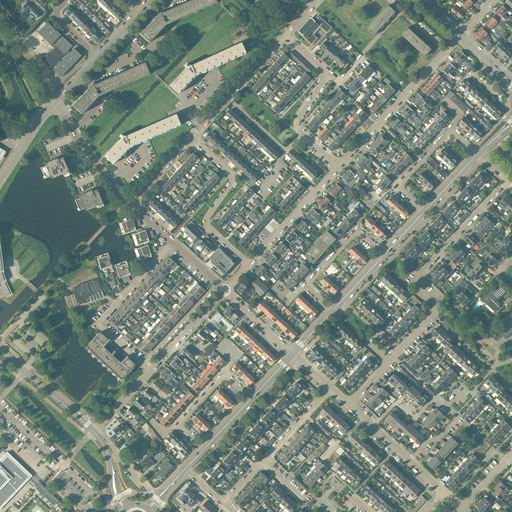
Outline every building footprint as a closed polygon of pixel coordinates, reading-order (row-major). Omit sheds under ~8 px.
[(23,8),(17,14),(19,15),(17,17),(22,22),(30,13),(35,18),(40,14),(28,3),(30,0),(24,0),(20,4),(22,7),(23,7),(23,8)] [(104,6),(108,10),(113,5),(109,0),(104,6)] [(153,20),(139,34),(149,43),(165,25),(216,3),(215,0),(191,0),(160,14),(160,12),(153,19),(153,20)] [(276,0),(270,0),(274,3),(272,6),(279,12),(283,9),(285,11),(286,9),(284,7),(276,0)] [(462,0),(456,0),(460,3),(459,3),(462,5),(461,6),(467,11),(470,7),(462,0)] [(267,2),(264,5),(269,9),(267,11),(274,18),(278,14),(280,16),(281,14),(279,12),(272,6),(267,2)] [(108,10),(112,14),(117,9),(113,5),(108,10)] [(388,6),(367,29),(374,36),(395,12),(388,6)] [(464,14),(456,6),(451,10),(460,18),(464,14)] [(500,9),(499,10),(508,17),(510,20),(511,21),(511,17),(507,13),(509,11),(503,6),(502,6),(499,8),(500,9)] [(69,17),(74,11),(69,7),(64,12),(69,17)] [(262,7),(260,10),(264,14),(262,17),(269,23),(273,19),(275,21),(277,20),(274,18),(267,11),(262,7)] [(117,9),(112,14),(117,18),(119,20),(122,17),(120,15),(122,13),(117,9)] [(498,10),(496,12),(497,13),(496,13),(504,21),(505,21),(506,22),(504,24),(509,28),(511,25),(510,24),(508,22),(510,20),(508,17),(499,10),(498,11),(498,10)] [(69,17),(73,21),(78,15),(74,11),(69,17)] [(82,19),(78,15),(73,21),(77,25),(82,19)] [(312,18),(299,33),(311,45),(317,38),(313,34),(313,35),(311,33),(319,25),(318,25),(320,23),(321,23),(322,22),(323,23),(321,26),(324,28),(327,24),(319,17),(315,21),(312,18)] [(490,20),(489,21),(493,24),(500,31),(502,29),(497,24),(498,23),(492,17),(492,18),(491,17),(489,19),(490,20)] [(77,25),(81,29),(87,24),(82,19),(77,25)] [(487,21),(485,23),(486,24),(486,25),(491,30),(493,29),(496,32),(493,35),(498,39),(503,33),(500,31),(493,24),(489,21),(488,22),(487,21)] [(48,22),(38,32),(38,33),(53,47),(54,48),(49,53),(48,52),(41,59),(50,68),(54,64),(56,66),(53,70),(61,77),(81,55),(73,48),(70,52),(68,50),(72,46),(48,22)] [(81,29),(86,33),(91,28),(87,24),(81,29)] [(86,33),(90,37),(95,32),(91,28),(86,33)] [(331,28),(325,35),(318,44),(320,46),(328,37),(334,30),(331,28)] [(407,28),(401,35),(425,57),(431,50),(407,28)] [(480,31),(479,32),(489,42),(491,40),(489,38),(490,38),(487,35),(488,34),(482,29),(481,29),(480,30),(480,31)] [(95,32),(90,37),(95,42),(95,41),(97,43),(103,37),(97,31),(95,32)] [(476,35),(475,36),(481,42),(483,40),(487,44),(486,45),(489,48),(492,44),(489,42),(479,32),(478,34),(477,33),(476,35)] [(501,56),(509,48),(507,46),(506,47),(500,42),(504,39),(501,36),(496,42),(499,44),(496,47),(498,49),(496,52),(501,56)] [(325,41),(324,42),(320,47),(324,51),(329,46),(330,44),(326,40),(325,42),(325,41)] [(188,67),(170,86),(178,94),(195,76),(245,53),(240,43),(188,67)] [(329,46),(324,51),(329,55),(334,50),(335,49),(330,45),(329,46)] [(511,50),(509,48),(501,56),(506,61),(508,59),(510,61),(511,58),(511,52),(510,51),(511,50)] [(329,55),(333,59),(338,54),(334,50),(329,55)] [(459,54),(458,55),(472,68),(473,66),(470,63),(468,61),(465,59),(467,57),(461,52),(460,51),(458,53),(459,54)] [(338,54),(333,59),(338,63),(345,56),(340,52),(338,54)] [(285,63),(287,61),(288,61),(290,59),(289,58),(290,58),(284,53),(280,58),(285,63)] [(456,56),(454,58),(455,58),(454,59),(460,64),(461,63),(464,65),(466,67),(467,67),(468,68),(465,71),(467,73),(469,70),(472,68),(458,55),(457,57),(456,56)] [(345,56),(338,63),(342,67),(345,65),(347,67),(351,61),(345,56)] [(280,58),(276,62),(281,67),(285,63),(280,58)] [(86,91),(72,105),(81,114),(98,97),(149,74),(144,62),(93,85),(92,84),(86,90),(86,91)] [(276,62),(272,67),(278,72),(277,71),(281,67),(276,62)] [(448,66),(447,68),(455,75),(460,80),(462,78),(457,73),(454,70),(456,69),(450,64),(449,65),(449,64),(448,65),(448,66)] [(368,65),(364,70),(370,76),(375,72),(373,70),(368,65)] [(272,67),(268,71),(273,76),(275,74),(276,74),(278,72),(272,67)] [(444,69),(443,70),(444,70),(443,71),(448,75),(448,76),(448,77),(446,79),(452,85),(455,83),(451,79),(453,77),(455,75),(447,68),(445,69),(444,69)] [(366,81),(370,76),(364,70),(360,74),(364,79),(366,81)] [(268,71),(264,76),(269,80),(273,76),(268,71)] [(301,77),(307,82),(311,78),(306,73),(301,77)] [(360,74),(356,79),(360,83),(364,79),(360,74)] [(436,75),(434,77),(435,77),(435,78),(443,86),(445,84),(446,85),(448,84),(438,74),(437,75),(436,75)] [(264,76),(260,80),(265,85),(269,80),(264,76)] [(301,77),(297,82),(302,87),(307,82),(301,77)] [(433,78),(431,80),(432,80),(431,81),(437,86),(439,85),(443,89),(444,87),(443,86),(435,78),(434,79),(433,78)] [(356,79),(352,83),(359,90),(359,89),(357,87),(360,83),(356,79)] [(461,86),(465,90),(471,84),(466,79),(464,82),(462,80),(457,86),(459,88),(461,86)] [(260,80),(256,84),(261,89),(265,85),(260,80)] [(430,81),(428,83),(429,84),(428,84),(434,90),(436,88),(440,92),(441,90),(437,86),(431,81),(430,82),(430,81)] [(297,82),(293,86),(298,91),(302,87),(297,82)] [(359,90),(352,83),(348,87),(350,89),(348,91),(353,96),(359,90)] [(261,89),(256,84),(252,89),(257,94),(261,89)] [(386,90),(391,95),(395,91),(388,84),(385,87),(388,89),(386,90)] [(427,85),(425,86),(426,87),(425,87),(431,93),(433,91),(437,95),(438,94),(434,90),(428,84),(427,85)] [(465,90),(469,94),(475,88),(471,84),(465,90)] [(293,86),(289,91),(294,96),(298,91),(293,86)] [(424,88),(422,90),(423,90),(422,91),(428,96),(430,94),(434,98),(435,97),(431,93),(425,87),(424,88)] [(469,94),(474,98),(480,92),(475,88),(469,94)] [(336,94),(342,99),(346,95),(340,90),(336,94)] [(386,90),(382,95),(387,100),(391,95),(386,90)] [(289,91),(285,95),(290,100),(294,96),(289,91)] [(364,94),(363,93),(362,92),(360,94),(361,95),(356,100),(359,102),(365,95),(364,94)] [(474,98),(478,102),(484,96),(480,92),(474,98)] [(285,95),(283,94),(279,98),(281,100),(281,99),(286,104),(290,100),(285,95)] [(336,94),(332,99),(337,104),(342,99),(336,94)] [(382,95),(378,99),(383,104),(387,100),(382,95)] [(417,97),(415,99),(423,107),(428,111),(428,110),(424,106),(427,103),(424,100),(419,95),(418,96),(417,95),(416,96),(417,97)] [(478,102),(483,106),(489,100),(484,96),(478,102)] [(281,100),(277,104),(282,109),(286,104),(281,99),(281,100)] [(332,99),(328,103),(333,108),(337,104),(332,99)] [(378,99),(374,104),(379,109),(383,104),(378,99)] [(413,101),(412,102),(417,108),(419,106),(421,108),(426,113),(428,111),(423,107),(415,99),(414,100),(413,99),(412,101),(413,101)] [(483,106),(487,111),(493,104),(489,100),(483,106)] [(328,103),(324,108),(329,113),(333,108),(328,103)] [(282,109),(277,104),(273,108),(278,113),(282,109)] [(379,109),(374,104),(370,108),(375,113),(379,109)] [(487,111),(492,115),(498,108),(493,104),(487,111)] [(406,109),(404,110),(414,120),(415,119),(420,124),(421,122),(416,117),(417,117),(415,116),(415,115),(415,113),(413,111),(413,112),(408,107),(407,108),(406,107),(405,108),(406,109)] [(324,108),(320,112),(325,117),(329,113),(324,108)] [(498,108),(492,115),(496,119),(498,118),(500,115),(502,113),(498,108)] [(230,119),(235,114),(231,109),(226,115),(230,119)] [(362,110),(358,114),(363,120),(368,115),(362,110)] [(402,113),(401,114),(407,119),(408,118),(410,120),(412,122),(414,120),(404,110),(403,111),(402,112),(402,113)] [(320,112),(316,116),(321,121),(323,122),(326,118),(325,117),(320,112)] [(443,112),(439,116),(446,122),(450,118),(443,112)] [(120,139),(104,156),(112,164),(129,146),(179,125),(175,114),(125,136),(124,135),(123,136),(121,134),(119,136),(121,138),(120,139)] [(240,118),(235,114),(230,119),(235,123),(240,118)] [(358,114),(354,119),(359,124),(363,120),(358,114)] [(316,116),(312,121),(317,126),(318,125),(321,121),(316,116)] [(439,116),(435,121),(441,127),(446,122),(439,116)] [(459,123),(463,128),(469,121),(465,117),(459,123)] [(235,123),(239,127),(244,122),(240,118),(235,123)] [(395,120),(394,122),(405,133),(407,131),(401,125),(403,123),(397,118),(396,119),(395,119),(394,120),(395,120)] [(354,119),(350,123),(355,128),(359,124),(354,119)] [(317,126),(312,121),(308,125),(310,127),(308,129),(313,134),(316,132),(315,131),(319,126),(318,125),(317,126)] [(435,121),(431,125),(437,131),(441,127),(435,121)] [(463,128),(468,132),(474,125),(469,121),(463,128)] [(249,126),(244,122),(239,127),(244,131),(249,126)] [(391,125),(390,126),(396,131),(397,129),(403,135),(405,133),(394,122),(392,124),(392,123),(390,124),(391,125)] [(350,123),(346,128),(351,133),(355,128),(350,123)] [(431,125),(427,130),(433,136),(437,131),(431,125)] [(468,132),(472,136),(478,129),(474,125),(468,132)] [(244,131),(248,135),(253,130),(249,126),(244,131)] [(346,128),(341,132),(347,137),(351,133),(346,128)] [(390,128),(387,132),(394,138),(397,135),(390,128)] [(478,129),(472,136),(477,140),(483,134),(478,129)] [(258,134),(253,130),(248,135),(252,139),(258,134)] [(319,139),(325,133),(323,130),(317,137),(319,139)] [(427,130),(423,134),(429,140),(433,136),(427,130)] [(210,141),(215,136),(210,132),(205,137),(210,141)] [(341,132),(337,136),(343,142),(347,137),(341,132)] [(378,139),(385,145),(389,141),(391,138),(385,133),(383,135),(382,134),(381,135),(380,135),(377,138),(378,139)] [(252,139),(257,143),(262,138),(258,134),(252,139)] [(323,142),(329,136),(326,134),(321,140),(323,142)] [(423,134),(419,139),(425,145),(429,140),(423,134)] [(336,135),(332,139),(334,141),(339,146),(343,142),(337,136),(336,135)] [(210,141),(214,145),(219,140),(215,136),(210,141)] [(257,143),(261,147),(266,142),(262,138),(257,143)] [(378,139),(374,143),(382,150),(385,145),(378,139)] [(419,139),(414,143),(421,149),(425,145),(419,139)] [(214,145),(219,149),(224,144),(219,140),(214,145)] [(339,146),(334,141),(329,145),(335,150),(339,146)] [(261,147),(266,152),(271,146),(266,142),(261,147)] [(374,143),(373,142),(370,145),(371,146),(370,147),(372,148),(369,151),(373,154),(372,154),(375,157),(378,154),(382,150),(374,143)] [(421,149),(414,143),(410,148),(417,153),(421,149)] [(219,149),(223,153),(228,148),(224,144),(219,149)] [(266,152),(270,156),(275,150),(271,146),(266,152)] [(223,153),(228,158),(232,152),(228,148),(223,153)] [(291,159),(296,153),(292,149),(287,154),(291,159)] [(438,155),(442,159),(448,153),(444,149),(438,155)] [(275,150),(270,156),(275,160),(280,154),(275,150)] [(228,158),(232,162),(237,156),(232,152),(228,158)] [(193,153),(189,158),(194,163),(198,158),(193,153)] [(291,159),(296,163),(301,157),(296,153),(291,159)] [(406,153),(402,157),(408,163),(412,159),(406,153)] [(442,159),(447,164),(453,157),(448,153),(442,159)] [(368,167),(371,169),(373,171),(375,170),(369,165),(371,163),(371,162),(374,159),(369,155),(366,158),(363,155),(362,156),(362,155),(359,158),(360,158),(359,159),(368,167)] [(232,162),(236,166),(241,160),(237,156),(232,162)] [(57,158),(46,163),(44,164),(45,164),(46,165),(40,168),(40,167),(40,168),(45,178),(51,176),(68,173),(69,174),(62,157),(57,160),(57,159),(57,158)] [(296,163),(300,167),(305,161),(301,157),(296,163)] [(398,159),(396,160),(398,162),(404,167),(408,163),(402,157),(399,160),(398,159)] [(453,157),(447,164),(452,168),(457,161),(453,157)] [(189,158),(185,162),(190,167),(194,163),(189,158)] [(368,167),(359,159),(356,163),(361,168),(358,171),(362,175),(364,172),(363,171),(365,168),(369,172),(371,169),(368,167)] [(236,166),(241,170),(246,164),(241,160),(236,166)] [(374,160),(373,161),(380,168),(382,167),(374,160)] [(300,167),(305,171),(310,165),(305,161),(300,167)] [(185,162),(181,167),(186,172),(190,167),(185,162)] [(398,162),(394,166),(400,172),(404,167),(398,162)] [(241,170),(245,174),(250,168),(246,164),(241,170)] [(400,172),(394,166),(391,164),(388,168),(386,171),(390,175),(391,176),(393,173),(396,176),(400,172)] [(305,171),(309,175),(314,169),(310,165),(305,171)] [(181,167),(177,171),(182,176),(186,172),(181,167)] [(381,181),(387,186),(391,181),(387,178),(390,175),(386,171),(382,167),(380,170),(384,174),(379,179),(381,181)] [(245,174),(250,178),(255,173),(250,168),(245,174)] [(349,170),(345,174),(354,182),(356,180),(355,179),(358,175),(356,174),(358,171),(354,168),(351,172),(349,170)] [(319,173),(314,169),(309,175),(314,179),(319,173)] [(177,171),(173,175),(178,181),(182,176),(177,171)] [(363,180),(365,178),(358,171),(356,174),(358,175),(363,180)] [(480,175),(475,179),(482,185),(486,181),(488,183),(490,180),(487,177),(489,175),(485,171),(483,173),(483,174),(481,176),(480,175)] [(210,178),(216,182),(220,178),(214,173),(210,178)] [(259,177),(255,173),(250,178),(254,182),(259,177)] [(416,179),(421,183),(427,177),(422,173),(416,179)] [(351,188),(352,186),(355,183),(354,182),(345,174),(342,177),(344,179),(342,181),(346,184),(351,188)] [(173,175),(168,180),(174,185),(178,181),(173,175)] [(421,183),(425,187),(431,181),(427,177),(421,183)] [(210,178),(206,182),(212,187),(216,182),(210,178)] [(472,186),(470,188),(477,195),(480,192),(477,190),(482,185),(475,179),(471,184),(472,186)] [(168,180),(164,184),(170,189),(174,185),(168,180)] [(383,190),(387,186),(381,181),(377,185),(380,187),(382,190),(383,190)] [(431,181),(425,187),(430,191),(436,185),(431,181)] [(206,182),(202,186),(207,191),(212,187),(206,182)] [(300,183),(296,188),(301,193),(305,188),(300,183)] [(170,189),(164,184),(160,189),(166,194),(170,189)] [(340,196),(340,195),(345,191),(342,188),(341,189),(336,184),(332,188),(340,196)] [(344,186),(348,190),(351,193),(353,190),(351,188),(346,184),(344,186)] [(202,186),(198,191),(203,196),(207,191),(202,186)] [(249,188),(245,192),(251,197),(255,193),(249,188)] [(296,188),(292,192),(297,197),(301,193),(296,188)] [(340,196),(332,188),(329,192),(334,197),(336,195),(340,199),(342,197),(340,195),(340,196)] [(466,189),(462,193),(468,199),(473,195),(475,197),(477,195),(470,188),(468,190),(466,189)] [(75,200),(75,199),(74,200),(79,210),(85,208),(103,205),(103,206),(104,206),(97,189),(91,192),(91,191),(91,190),(78,196),(79,196),(80,198),(75,200)] [(198,191),(194,195),(199,200),(203,196),(198,191)] [(245,192),(241,196),(247,202),(251,197),(245,192)] [(292,192),(288,197),(293,202),(297,197),(292,192)] [(350,196),(346,200),(348,201),(352,198),(355,196),(351,192),(348,194),(350,196)] [(459,200),(457,202),(464,209),(466,206),(464,204),(468,199),(462,193),(457,198),(459,200)] [(194,195),(190,200),(195,204),(199,200),(194,195)] [(241,196),(237,201),(242,206),(247,202),(241,196)] [(325,196),(321,200),(330,208),(333,204),(330,201),(325,196)] [(392,206),(397,200),(392,196),(387,201),(392,206)] [(505,208),(511,200),(511,199),(507,196),(500,203),(505,208)] [(288,197),(284,201),(289,206),(293,202),(288,197)] [(151,207),(156,202),(152,198),(147,203),(151,207)] [(190,200),(186,204),(191,209),(195,204),(190,200)] [(332,210),(330,208),(321,200),(317,204),(320,206),(318,208),(323,213),(326,209),(330,212),(332,210)] [(397,200),(392,206),(390,208),(394,212),(401,204),(397,200)] [(237,201),(233,205),(238,210),(242,206),(237,201)] [(289,206),(284,201),(279,206),(285,211),(289,206)] [(151,207),(156,212),(161,206),(156,202),(151,207)] [(454,203),(449,208),(455,214),(460,209),(462,211),(464,209),(457,202),(455,204),(454,203)] [(191,209),(186,204),(182,208),(187,213),(191,209)] [(406,208),(401,204),(394,212),(398,216),(401,214),(406,208)] [(233,205),(229,210),(234,215),(238,210),(233,205)] [(350,214),(356,219),(360,215),(358,213),(362,209),(358,205),(350,214)] [(156,212),(160,216),(165,210),(161,206),(156,212)] [(271,207),(266,212),(272,217),(276,212),(271,207)] [(406,208),(401,214),(405,218),(410,212),(406,208)] [(446,214),(444,216),(451,223),(453,220),(451,218),(455,214),(449,208),(445,212),(446,214)] [(309,212),(318,221),(322,217),(319,213),(318,214),(313,209),(309,212)] [(160,216),(165,220),(170,214),(165,210),(160,216)] [(229,210),(225,214),(230,219),(234,215),(229,210)] [(266,212),(262,216),(268,221),(272,217),(266,212)] [(309,212),(306,216),(311,221),(311,222),(314,225),(318,221),(309,212)] [(165,220),(169,224),(174,218),(170,214),(165,220)] [(225,214),(221,218),(226,223),(230,219),(225,214)] [(350,214),(346,218),(352,224),(356,219),(350,214)] [(486,217),(481,223),(489,230),(493,225),(496,225),(499,221),(496,218),(494,215),(489,220),(486,217)] [(262,216),(258,221),(263,225),(268,221),(262,216)] [(440,217),(436,222),(442,228),(446,223),(449,225),(451,223),(444,216),(442,218),(440,217)] [(366,225),(370,229),(375,223),(369,217),(364,222),(367,224),(366,225)] [(174,218),(169,224),(174,228),(179,222),(174,218)] [(226,223),(221,218),(217,223),(222,228),(226,223)] [(346,218),(342,222),(348,228),(352,224),(346,218)] [(123,228),(135,224),(134,222),(133,223),(132,219),(121,223),(123,228)] [(302,220),(299,224),(307,231),(308,232),(311,230),(307,227),(308,225),(302,220)] [(188,236),(195,229),(191,226),(194,223),(191,221),(186,228),(183,226),(178,231),(181,233),(182,231),(188,236)] [(258,221),(254,225),(259,230),(263,225),(258,221)] [(342,222),(338,227),(344,232),(348,228),(342,222)] [(433,228),(431,230),(438,237),(440,234),(441,233),(441,231),(440,230),(442,228),(436,222),(431,227),(433,228)] [(370,229),(375,233),(380,227),(375,223),(370,229)] [(475,236),(480,240),(480,241),(484,238),(484,235),(489,230),(481,223),(476,228),(480,231),(475,236)] [(135,224),(123,228),(125,234),(136,230),(134,226),(136,226),(135,224)] [(307,231),(299,224),(296,227),(301,232),(303,231),(305,233),(307,231)] [(254,225),(250,229),(255,234),(259,230),(254,225)] [(375,233),(379,237),(386,229),(382,225),(380,227),(375,233)] [(344,232),(338,227),(336,229),(333,227),(329,231),(335,237),(337,235),(340,237),(344,232)] [(136,240),(148,235),(147,234),(146,234),(145,230),(142,231),(141,229),(136,231),(136,233),(134,234),(136,240)] [(188,236),(193,241),(193,245),(198,239),(198,235),(202,231),(200,229),(197,231),(195,229),(188,236)] [(250,229),(246,234),(251,238),(255,234),(250,229)] [(390,233),(386,229),(379,237),(383,241),(390,233)] [(427,231),(423,236),(429,242),(433,237),(436,239),(438,237),(431,230),(429,232),(427,231)] [(506,237),(502,242),(508,248),(511,243),(511,241),(511,240),(511,232),(510,230),(505,236),(506,237)] [(292,231),(289,234),(297,242),(303,247),(304,245),(299,240),(301,238),(298,235),(298,236),(292,231)] [(246,234),(242,238),(247,243),(251,238),(246,234)] [(293,242),(295,244),(298,247),(300,245),(297,242),(289,234),(286,238),(291,243),(293,242)] [(331,245),(335,241),(334,241),(332,239),(331,237),(329,235),(328,234),(324,238),(331,245)] [(148,235),(136,240),(138,245),(149,241),(148,238),(149,237),(148,235)] [(197,245),(203,250),(209,242),(206,240),(209,237),(207,235),(201,242),(198,239),(193,245),(196,247),(197,245)] [(469,235),(464,240),(473,249),(478,244),(478,243),(477,243),(469,235)] [(420,242),(418,244),(425,251),(427,249),(425,246),(429,242),(423,236),(418,240),(420,242)] [(247,243),(242,238),(238,242),(243,247),(247,243)] [(328,249),(331,245),(324,238),(321,242),(328,249)] [(485,246),(480,241),(480,240),(477,243),(478,243),(478,244),(483,248),(486,246),(485,246)] [(0,298),(10,294),(6,284),(0,268),(0,266),(1,266),(0,256),(0,244),(0,245),(0,241),(0,298)] [(209,242),(203,250),(202,252),(202,253),(204,254),(205,254),(206,253),(207,254),(217,244),(214,242),(212,245),(209,242)] [(282,242),(278,246),(286,254),(290,250),(282,242)] [(328,249),(321,242),(317,246),(324,252),(328,249)] [(493,247),(489,244),(488,243),(485,246),(486,246),(497,256),(502,251),(504,253),(508,248),(502,242),(497,247),(495,245),(493,247)] [(147,245),(142,247),(141,244),(138,246),(139,248),(136,249),(138,254),(150,250),(150,248),(149,249),(147,245)] [(414,245),(410,250),(416,256),(420,251),(423,253),(425,251),(418,244),(415,246),(414,245)] [(286,254),(278,246),(275,250),(283,257),(286,254)] [(321,256),(324,252),(317,246),(314,250),(321,256)] [(349,252),(353,256),(358,250),(354,246),(349,252)] [(458,247),(453,253),(461,260),(466,255),(468,255),(471,252),(465,246),(461,250),(458,247)] [(486,246),(483,248),(483,249),(490,255),(485,260),(487,262),(489,263),(491,266),(492,266),(494,264),(494,263),(497,260),(495,259),(497,256),(486,246)] [(218,247),(208,258),(211,261),(210,262),(213,265),(214,264),(226,274),(228,272),(229,272),(230,271),(230,270),(236,263),(218,247)] [(150,250),(138,254),(140,260),(151,256),(150,252),(151,252),(150,250)] [(314,250),(310,253),(317,260),(321,256),(314,250)] [(353,256),(358,260),(363,254),(358,250),(353,256)] [(416,256),(410,250),(405,254),(407,256),(404,258),(412,265),(414,263),(412,261),(416,256)] [(295,252),(290,257),(294,261),(299,256),(295,252)] [(272,253),(268,257),(277,266),(281,262),(272,253)] [(314,264),(317,260),(310,253),(307,257),(314,264)] [(452,261),(448,265),(453,270),(454,270),(456,267),(456,265),(461,260),(453,253),(449,258),(452,261)] [(363,254),(358,260),(362,264),(367,258),(363,254)] [(108,255),(103,257),(107,269),(109,268),(108,267),(112,266),(108,255)] [(479,264),(473,271),(477,274),(478,276),(480,274),(483,270),(482,268),(483,267),(485,264),(481,260),(476,256),(474,259),(478,263),(479,264)] [(107,269),(103,257),(97,259),(101,270),(105,269),(105,270),(107,269)] [(279,267),(277,266),(268,257),(265,260),(270,266),(272,264),(277,269),(279,267)] [(290,257),(285,263),(289,266),(294,261),(290,257)] [(169,258),(165,262),(172,268),(177,263),(173,260),(173,261),(169,258)] [(165,262),(161,266),(168,273),(172,268),(165,262)] [(127,263),(121,265),(125,277),(127,276),(127,275),(131,274),(127,263)] [(258,268),(271,280),(273,277),(266,271),(267,269),(261,264),(258,268)] [(303,264),(299,268),(305,274),(309,270),(303,264)] [(125,277),(121,265),(116,267),(119,278),(123,277),(123,278),(125,277)] [(441,266),(436,271),(444,278),(448,273),(450,274),(453,270),(448,265),(444,269),(441,266)] [(161,266),(157,270),(164,277),(168,273),(161,266)] [(270,280),(271,280),(258,268),(255,271),(260,277),(261,275),(267,281),(269,279),(270,280)] [(279,278),(284,272),(282,270),(281,268),(277,272),(277,271),(275,274),(279,278)] [(299,268),(295,273),(296,274),(301,279),(305,274),(299,268)] [(157,270),(153,274),(163,283),(166,279),(164,277),(157,270)] [(441,280),(444,278),(436,271),(431,276),(433,278),(431,280),(433,282),(439,288),(444,283),(441,280)] [(473,281),(478,276),(473,271),(466,278),(470,281),(471,279),(473,281)] [(296,274),(295,273),(294,274),(291,277),(297,283),(301,279),(296,274)] [(153,274),(150,279),(157,285),(159,287),(163,283),(153,274)] [(385,285),(392,278),(387,274),(381,281),(385,285)] [(321,281),(326,286),(331,280),(326,276),(321,281)] [(286,281),(284,283),(289,289),(292,286),(293,287),(297,283),(291,277),(287,281),(286,281)] [(77,287),(72,288),(78,305),(88,302),(86,296),(96,293),(96,294),(102,292),(101,289),(102,289),(98,278),(76,285),(77,287)] [(249,284),(257,291),(261,295),(268,288),(258,278),(256,280),(254,279),(249,284)] [(385,285),(390,289),(396,282),(392,278),(385,285)] [(150,279),(146,283),(153,289),(157,285),(150,279)] [(326,286),(330,290),(335,284),(331,280),(326,286)] [(193,288),(200,294),(204,290),(200,286),(201,286),(198,282),(193,288)] [(390,289),(394,293),(401,286),(396,282),(390,289)] [(146,283),(142,287),(149,294),(153,289),(146,283)] [(253,295),(257,291),(249,284),(247,287),(243,284),(238,290),(241,293),(246,298),(251,293),(253,295)] [(335,284),(330,290),(335,294),(340,289),(335,284)] [(492,288),(481,300),(494,312),(501,304),(497,301),(506,292),(499,285),(494,290),(492,288)] [(394,293),(399,297),(405,291),(401,286),(394,293)] [(142,287),(138,291),(145,298),(149,294),(142,287)] [(193,288),(189,292),(196,298),(200,294),(193,288)] [(138,291),(134,295),(143,304),(147,300),(145,298),(138,291)] [(405,291),(399,297),(403,302),(410,295),(405,291)] [(461,291),(455,298),(466,309),(473,302),(461,291)] [(189,292),(185,296),(192,302),(196,298),(189,292)] [(296,300),(300,304),(305,299),(301,294),(296,300)] [(134,295),(130,300),(137,306),(139,308),(142,304),(143,304),(134,295)] [(185,296),(181,300),(188,307),(192,302),(185,296)] [(300,304),(305,308),(310,303),(305,299),(300,304)] [(357,306),(362,310),(368,303),(364,299),(357,306)] [(411,309),(417,316),(422,312),(421,311),(422,311),(421,309),(420,310),(418,308),(415,306),(420,301),(417,299),(413,303),(415,305),(413,307),(406,301),(404,304),(407,306),(411,309)] [(130,300),(126,304),(133,310),(137,306),(130,300)] [(181,300),(177,304),(184,311),(188,307),(181,300)] [(258,306),(262,310),(267,305),(262,300),(258,306)] [(305,308),(309,312),(314,307),(310,303),(305,308)] [(362,310),(366,315),(373,308),(368,303),(362,310)] [(126,304),(122,308),(130,315),(133,310),(126,304)] [(177,304),(173,308),(181,315),(184,311),(177,304)] [(224,314),(227,317),(231,313),(230,312),(233,309),(228,304),(223,310),(225,313),(224,314)] [(262,310),(266,314),(271,309),(267,305),(262,310)] [(314,307),(309,312),(313,317),(318,311),(314,307)] [(122,308),(119,312),(126,319),(130,315),(122,308)] [(173,308),(170,313),(177,319),(181,315),(173,308)] [(366,315),(371,319),(377,312),(373,308),(366,315)] [(266,314),(271,318),(276,313),(271,309),(266,314)] [(411,309),(406,314),(413,320),(417,316),(411,309)] [(234,310),(231,313),(227,317),(234,323),(240,316),(234,310)] [(119,312),(115,316),(122,323),(126,319),(119,312)] [(218,312),(212,318),(218,324),(221,320),(224,317),(218,312)] [(371,319),(375,323),(382,316),(377,312),(371,319)] [(170,313),(166,317),(173,323),(177,319),(170,313)] [(271,318),(275,322),(280,317),(276,313),(271,318)] [(499,339),(502,336),(506,339),(511,332),(511,328),(511,326),(511,313),(507,319),(508,320),(506,323),(505,322),(502,325),(505,328),(499,334),(500,334),(498,336),(493,332),(490,336),(494,340),(496,342),(499,339)] [(406,314),(402,318),(409,325),(413,320),(406,314)] [(169,328),(173,323),(166,317),(163,315),(160,319),(160,320),(169,328)] [(122,323),(115,316),(111,321),(115,324),(114,325),(117,328),(122,323)] [(382,316),(375,323),(380,327),(386,320),(382,316)] [(224,317),(221,320),(228,327),(231,329),(233,326),(231,324),(225,318),(225,319),(224,317)] [(275,322),(280,326),(284,321),(280,317),(275,322)] [(402,318),(398,323),(405,329),(409,325),(402,318)] [(165,332),(169,328),(160,320),(156,324),(165,332)] [(280,326),(284,330),(289,325),(284,321),(280,326)] [(335,330),(336,330),(340,334),(346,328),(342,324),(341,324),(338,321),(332,327),(335,330)] [(395,324),(393,326),(394,327),(401,334),(405,329),(398,323),(397,322),(395,324)] [(161,336),(165,332),(156,324),(152,328),(161,336)] [(204,327),(203,328),(209,333),(211,331),(216,336),(218,333),(207,324),(205,325),(204,326),(204,327)] [(235,330),(239,335),(244,329),(240,325),(235,330)] [(284,330),(288,334),(293,329),(289,325),(284,330)] [(437,338),(443,331),(438,326),(432,333),(437,338)] [(293,329),(288,334),(293,338),(298,333),(296,332),(298,330),(296,327),(294,329),(293,329)] [(397,338),(401,334),(394,327),(390,332),(397,338)] [(157,340),(161,336),(152,328),(149,332),(157,340)] [(340,334),(345,338),(351,332),(346,328),(340,334)] [(239,335),(244,339),(249,333),(244,329),(239,335)] [(214,341),(209,337),(207,335),(206,336),(200,331),(196,335),(198,337),(195,340),(199,343),(201,340),(202,341),(205,338),(209,342),(209,341),(215,346),(217,344),(214,342),(214,341)] [(437,338),(442,342),(448,335),(443,331),(437,338)] [(153,344),(157,340),(149,332),(148,332),(150,334),(146,338),(153,344)] [(345,338),(349,342),(355,336),(351,332),(345,338)] [(100,333),(86,348),(121,380),(135,365),(127,357),(120,365),(112,357),(114,355),(114,354),(116,352),(114,351),(112,353),(111,352),(109,355),(101,347),(108,340),(100,333)] [(244,339),(248,343),(253,337),(249,333),(244,339)] [(442,342),(446,346),(446,347),(451,342),(453,340),(448,335),(442,342)] [(349,342),(354,346),(359,340),(355,336),(349,342)] [(248,343),(252,347),(257,341),(253,337),(248,343)] [(146,338),(142,342),(149,348),(153,344),(146,338)] [(330,345),(323,339),(321,342),(328,348),(330,345)] [(140,340),(135,345),(138,347),(141,350),(142,349),(144,351),(143,352),(145,354),(146,353),(145,353),(149,348),(142,342),(140,340)] [(359,340),(354,346),(358,351),(364,345),(359,340)] [(252,347),(257,351),(262,345),(257,341),(252,347)] [(455,346),(451,342),(446,347),(446,346),(444,349),(448,353),(455,346)] [(425,344),(421,349),(428,356),(432,351),(425,344)] [(195,353),(187,345),(183,350),(187,355),(183,360),(193,370),(198,365),(195,363),(196,362),(191,358),(195,353)] [(257,351),(261,355),(266,349),(262,345),(257,351)] [(448,353),(453,357),(460,350),(455,346),(448,353)] [(261,355),(266,359),(271,354),(266,349),(261,355)] [(421,349),(416,354),(424,361),(428,356),(421,349)] [(311,356),(316,360),(322,354),(317,350),(311,356)] [(453,357),(458,361),(464,354),(460,350),(453,357)] [(271,354),(266,359),(270,363),(275,358),(271,354)] [(316,360),(321,364),(326,358),(322,354),(316,360)] [(416,354),(412,359),(419,365),(424,361),(416,354)] [(458,361),(462,366),(469,359),(464,354),(458,361)] [(219,356),(215,361),(220,366),(225,361),(219,356)] [(177,357),(173,361),(181,368),(185,372),(187,370),(183,366),(184,364),(182,362),(177,357)] [(321,364),(325,368),(331,362),(326,358),(321,364)] [(368,358),(363,362),(369,368),(374,363),(372,362),(370,360),(368,358)] [(419,365),(412,359),(408,364),(415,370),(419,365)] [(462,366),(467,370),(474,363),(469,359),(462,366)] [(181,368),(173,361),(170,365),(175,370),(177,368),(179,370),(181,368)] [(215,361),(211,366),(216,370),(220,366),(215,361)] [(325,368),(329,372),(335,366),(331,362),(325,368)] [(363,362),(359,367),(365,372),(369,368),(363,362)] [(232,368),(236,373),(241,367),(237,363),(232,368)] [(467,370),(463,375),(463,374),(462,376),(463,377),(465,375),(466,375),(469,372),(472,374),(473,376),(475,375),(477,373),(477,371),(476,370),(478,367),(474,363),(467,370)] [(211,366),(207,370),(213,375),(216,370),(211,366)] [(335,366),(329,372),(334,377),(340,371),(335,366)] [(167,368),(163,371),(177,384),(179,386),(184,381),(181,379),(178,382),(173,377),(175,375),(167,367),(167,368)] [(236,373),(241,377),(246,371),(241,367),(236,373)] [(359,367),(355,371),(361,377),(365,372),(359,367)] [(450,367),(445,372),(452,379),(457,374),(450,367)] [(207,370),(203,374),(209,379),(213,375),(207,370)] [(163,371),(160,375),(165,380),(163,382),(166,385),(169,382),(175,387),(177,384),(163,371)] [(241,377),(245,381),(250,376),(246,371),(241,377)] [(355,371),(351,376),(357,381),(361,377),(355,371)] [(427,373),(425,371),(419,377),(422,379),(427,373)] [(445,372),(441,377),(448,383),(452,379),(445,372)] [(203,374),(199,379),(205,384),(209,379),(203,374)] [(388,388),(399,378),(395,374),(389,381),(391,382),(387,387),(388,388)] [(432,377),(429,374),(423,381),(426,383),(432,377)] [(485,382),(490,387),(496,380),(491,375),(485,382)] [(250,376),(245,381),(250,385),(255,380),(250,376)] [(351,376),(347,380),(353,386),(357,381),(351,376)] [(441,377),(437,381),(444,388),(448,383),(441,377)] [(394,386),(396,388),(402,381),(399,378),(388,388),(390,390),(394,386)] [(199,379),(195,383),(201,388),(205,384),(199,379)] [(353,386),(347,380),(342,385),(349,390),(353,386)] [(490,387),(494,391),(501,384),(496,380),(490,387)] [(151,386),(157,391),(158,392),(160,389),(167,395),(171,391),(163,383),(161,386),(155,381),(151,386)] [(292,387),(299,393),(303,388),(305,390),(307,388),(300,381),(298,384),(296,382),(292,387)] [(394,394),(396,396),(406,385),(402,381),(396,388),(398,390),(394,394)] [(444,388),(437,381),(432,386),(439,393),(444,388)] [(201,388),(195,383),(191,388),(197,393),(201,388)] [(187,393),(184,396),(190,401),(194,396),(188,391),(189,390),(183,384),(180,387),(187,393)] [(494,391),(499,395),(503,391),(506,388),(501,384),(494,391)] [(404,395),(406,392),(410,388),(406,385),(396,396),(398,397),(402,393),(404,395)] [(412,397),(414,399),(420,393),(412,385),(410,388),(406,392),(408,394),(404,398),(408,402),(412,397)] [(376,386),(374,387),(385,397),(389,394),(382,387),(380,389),(376,386)] [(289,393),(287,395),(294,402),(296,400),(294,398),(299,393),(292,387),(288,392),(289,393)] [(374,387),(373,389),(377,393),(375,395),(382,401),(383,403),(387,399),(385,397),(374,387)] [(144,393),(143,394),(149,400),(151,398),(155,403),(158,400),(154,395),(155,394),(151,390),(149,392),(147,390),(145,392),(144,392),(144,393)] [(215,395),(219,399),(224,394),(220,390),(215,395)] [(508,395),(503,391),(499,395),(497,397),(502,402),(508,395)] [(369,393),(368,395),(378,405),(382,401),(375,395),(373,397),(369,393)] [(424,396),(420,393),(414,399),(416,401),(412,405),(414,407),(424,396)] [(219,399),(224,403),(229,398),(224,394),(219,399)] [(284,396),(279,401),(286,407),(290,402),(292,404),(294,402),(287,395),(285,397),(284,396)] [(378,405),(368,395),(366,397),(370,401),(368,403),(375,409),(378,405)] [(502,402),(506,406),(511,399),(511,398),(508,395),(502,402)] [(184,396),(180,400),(186,405),(190,401),(184,396)] [(427,400),(424,396),(414,407),(415,409),(419,404),(421,406),(427,400)] [(475,402),(482,409),(486,404),(489,406),(490,404),(483,397),(481,399),(480,397),(475,402)] [(229,398),(224,403),(228,408),(229,407),(232,404),(233,402),(229,398)] [(135,402),(135,403),(141,408),(141,407),(145,411),(145,412),(150,417),(153,413),(138,399),(137,401),(136,401),(135,401),(135,402)] [(180,400),(176,405),(182,409),(186,405),(180,400)] [(276,407),(274,409),(282,416),(284,414),(281,412),(286,407),(279,401),(275,406),(276,407)] [(475,402),(471,407),(478,413),(482,409),(475,402)] [(176,405),(172,409),(178,414),(182,409),(176,405)] [(320,412),(325,417),(332,410),(327,405),(320,412)] [(430,406),(429,408),(439,418),(443,414),(436,408),(435,410),(430,406)] [(132,429),(134,427),(138,422),(136,420),(139,416),(130,407),(127,411),(133,417),(134,416),(135,417),(128,425),(132,429)] [(471,407),(467,411),(474,418),(478,413),(471,407)] [(431,413),(429,415),(436,422),(439,418),(429,408),(427,409),(431,413)] [(172,409),(168,414),(174,418),(178,414),(172,409)] [(271,410),(266,415),(273,421),(277,416),(279,418),(282,416),(274,409),(272,411),(271,410)] [(325,417),(330,421),(336,414),(332,410),(325,417)] [(390,423),(400,412),(398,410),(394,414),(392,412),(386,419),(390,423)] [(462,416),(466,420),(469,423),(474,418),(467,411),(462,416)] [(390,423),(394,426),(400,419),(398,418),(402,413),(400,412),(390,423)] [(168,414),(164,418),(170,423),(174,418),(168,414)] [(192,419),(196,423),(202,418),(197,414),(192,419)] [(330,421),(334,425),(341,418),(336,414),(330,421)] [(423,414),(422,415),(432,425),(436,422),(429,415),(427,417),(423,414)] [(263,421),(261,423),(269,430),(271,428),(269,426),(273,421),(266,415),(262,420),(263,421)] [(432,425),(422,415),(420,417),(424,421),(422,423),(429,429),(432,425)] [(394,426),(397,430),(407,419),(406,417),(402,421),(400,419),(394,426)] [(170,423),(164,418),(160,423),(166,428),(170,423)] [(196,423),(201,428),(206,422),(202,418),(196,423)] [(334,425),(339,430),(345,423),(341,418),(334,425)] [(401,433),(404,431),(403,431),(407,427),(407,426),(405,425),(409,420),(407,419),(397,430),(401,433)] [(503,419),(499,424),(506,431),(510,426),(503,419)] [(121,424),(113,430),(117,435),(120,433),(122,435),(130,429),(125,422),(122,424),(121,424)] [(206,422),(201,428),(205,432),(211,426),(206,422)] [(403,431),(404,431),(407,434),(417,423),(416,422),(412,426),(410,424),(407,426),(407,427),(403,431)] [(258,424),(254,429),(260,435),(264,430),(267,432),(269,430),(261,423),(259,425),(258,424)] [(345,433),(347,435),(351,430),(349,428),(350,427),(345,423),(339,430),(343,434),(345,433)] [(407,434),(411,437),(417,431),(415,429),(419,425),(417,423),(407,434)] [(499,424),(495,429),(502,435),(506,431),(499,424)] [(309,425),(304,430),(311,436),(316,431),(309,425)] [(251,435),(249,437),(256,444),(258,441),(259,440),(261,439),(261,438),(262,437),(260,435),(254,429),(249,433),(251,435)] [(411,437),(415,441),(425,430),(423,429),(419,433),(417,431),(411,437)] [(495,429),(490,433),(498,440),(502,435),(495,429)] [(304,430),(300,434),(307,441),(311,436),(304,430)] [(347,439),(352,443),(358,436),(354,432),(353,432),(351,430),(347,435),(349,437),(347,439)] [(427,432),(425,430),(415,441),(418,444),(425,438),(423,436),(427,432)] [(165,438),(170,443),(176,436),(172,432),(165,438)] [(450,439),(448,441),(455,447),(458,443),(447,433),(446,435),(450,439)] [(490,433),(486,438),(492,444),(493,445),(498,440),(490,433)] [(300,434),(296,439),(303,445),(307,441),(300,434)] [(170,443),(174,447),(181,440),(176,436),(170,443)] [(352,443),(356,447),(363,440),(358,436),(352,443)] [(245,438),(241,442),(247,449),(251,444),(254,446),(256,444),(249,437),(247,439),(245,438)] [(296,439),(292,443),(299,450),(303,445),(296,439)] [(442,439),(440,441),(451,451),(455,447),(448,441),(446,443),(442,439)] [(174,447),(172,449),(177,453),(179,451),(185,445),(181,440),(174,447)] [(356,447),(361,452),(368,445),(363,440),(356,447)] [(443,446),(441,448),(448,455),(451,451),(440,441),(439,442),(443,446)] [(238,449),(236,451),(243,458),(245,455),(243,453),(247,449),(241,442),(236,447),(238,449)] [(292,443),(287,448),(295,455),(299,450),(292,443)] [(179,451),(177,453),(181,457),(183,455),(189,449),(185,445),(179,451)] [(372,449),(368,445),(361,452),(366,456),(372,449)] [(435,447),(433,448),(444,458),(448,455),(441,448),(439,451),(435,447)] [(287,448),(283,453),(290,459),(295,455),(287,448)] [(436,454),(434,456),(441,462),(444,458),(433,448),(431,450),(436,454)] [(366,456),(370,460),(377,453),(372,449),(366,456)] [(7,451),(0,459),(0,509),(20,489),(18,487),(26,479),(24,478),(29,474),(30,473),(29,472),(7,451)] [(164,454),(161,451),(150,460),(146,455),(143,457),(144,459),(140,462),(145,469),(147,467),(148,467),(155,462),(154,462),(156,461),(158,463),(166,457),(164,454)] [(232,452),(228,457),(234,463),(239,458),(241,460),(243,458),(236,451),(234,453),(232,452)] [(467,455),(466,457),(468,458),(475,465),(479,460),(478,459),(481,456),(476,452),(473,455),(472,453),(470,455),(468,455),(467,455)] [(290,459),(283,453),(279,458),(286,464),(290,459)] [(377,453),(370,460),(375,465),(382,458),(377,453)] [(428,454),(426,456),(437,466),(441,462),(434,456),(432,458),(428,454)] [(332,455),(328,460),(332,464),(336,460),(332,455)] [(437,466),(426,456),(424,458),(429,462),(427,464),(434,470),(437,466)] [(225,463),(223,465),(230,472),(232,473),(234,471),(230,467),(234,463),(228,457),(223,461),(225,463)] [(332,464),(337,469),(344,461),(339,457),(338,458),(336,460),(332,464)] [(161,468),(157,473),(162,478),(172,467),(168,462),(169,460),(167,458),(159,467),(161,468)] [(468,458),(463,463),(471,470),(475,465),(468,458)] [(337,469),(342,473),(349,465),(344,461),(337,469)] [(381,468),(385,472),(392,465),(387,461),(384,464),(381,468)] [(316,467),(323,473),(328,468),(321,462),(316,467)] [(463,463),(459,467),(466,474),(471,470),(463,463)] [(294,466),(290,470),(290,471),(292,473),(298,467),(296,464),(294,466)] [(219,466),(215,471),(222,477),(226,472),(228,474),(230,472),(223,465),(221,467),(219,466)] [(342,473),(347,477),(353,470),(349,465),(342,473)] [(385,472),(390,476),(397,469),(392,465),(385,472)] [(316,467),(312,471),(319,478),(323,473),(316,467)] [(459,467),(455,472),(462,479),(466,474),(459,467)] [(299,468),(294,474),(296,477),(302,470),(299,468)] [(390,476),(395,481),(401,474),(397,469),(390,476)] [(347,477),(351,481),(358,474),(353,470),(347,477)] [(217,481),(222,477),(215,471),(211,475),(212,477),(210,479),(217,486),(220,484),(217,481)] [(312,471),(308,476),(315,482),(319,478),(312,471)] [(439,478),(441,480),(447,474),(445,471),(439,478)] [(455,472),(450,477),(458,483),(462,479),(455,472)] [(263,473),(258,477),(265,484),(270,479),(263,473)] [(358,474),(351,481),(356,486),(363,478),(358,474)] [(395,481),(399,485),(406,478),(401,474),(395,481)] [(315,482),(308,476),(303,481),(310,487),(315,482)] [(258,477),(254,482),(261,489),(265,484),(258,477)] [(458,483),(450,477),(446,481),(453,488),(458,483)] [(399,485),(404,489),(411,482),(406,478),(399,485)] [(496,491),(493,493),(498,497),(494,501),(495,502),(501,507),(504,504),(504,503),(504,502),(501,500),(504,498),(505,499),(505,500),(506,499),(507,498),(508,497),(508,496),(509,495),(508,496),(507,494),(511,490),(508,487),(507,488),(503,484),(504,483),(501,480),(500,480),(499,481),(496,485),(497,485),(494,489),(496,491)] [(254,482),(249,487),(257,493),(261,489),(254,482)] [(270,488),(272,491),(278,484),(276,482),(270,488)] [(404,489),(409,494),(415,486),(411,482),(404,489)] [(40,483),(35,488),(53,505),(58,501),(52,495),(45,489),(40,484),(40,483)] [(360,491),(365,495),(371,488),(367,483),(360,491)] [(415,486),(409,494),(413,498),(420,491),(415,486)] [(249,487),(245,491),(252,498),(257,493),(249,487)] [(272,494),(276,499),(283,492),(278,487),(272,494)] [(181,495),(178,498),(185,505),(186,503),(191,507),(194,504),(194,505),(196,503),(197,504),(202,500),(198,496),(197,497),(187,488),(181,495)] [(365,495),(369,499),(376,492),(371,488),(365,495)] [(245,491),(241,496),(248,503),(252,498),(245,491)] [(276,499),(281,503),(287,496),(283,492),(276,499)] [(369,499),(374,504),(381,496),(376,492),(369,499)] [(248,503),(241,496),(236,501),(243,507),(248,503)] [(281,503),(285,507),(292,500),(287,496),(281,503)] [(374,504),(379,508),(385,501),(381,496),(374,504)] [(484,498),(477,506),(479,508),(477,510),(479,511),(487,511),(495,502),(494,501),(490,497),(487,500),(484,498)] [(292,500),(285,507),(290,511),(297,505),(292,500)] [(417,500),(411,506),(416,511),(422,504),(417,500)] [(379,508),(383,511),(390,505),(385,501),(379,508)] [(214,511),(215,511),(206,502),(199,509),(202,511),(214,511)]
